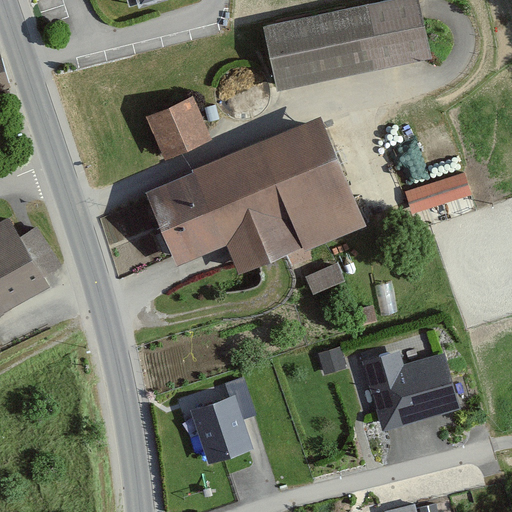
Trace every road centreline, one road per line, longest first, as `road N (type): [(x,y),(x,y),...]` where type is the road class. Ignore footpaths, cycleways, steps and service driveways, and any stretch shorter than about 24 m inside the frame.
road 1 (tertiary): [(7,0),(88,254),(140,511)]
road 2 (residential): [(257,511),(473,457)]
